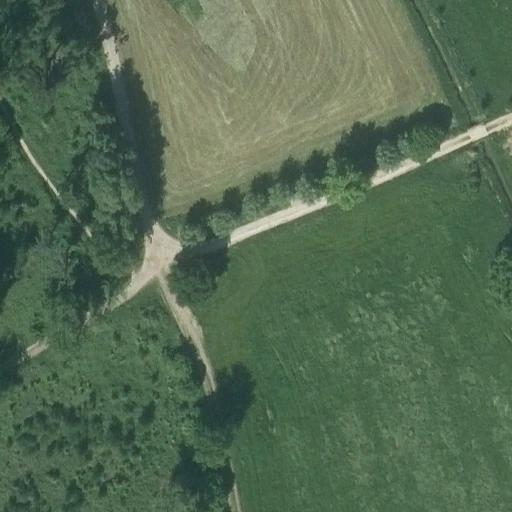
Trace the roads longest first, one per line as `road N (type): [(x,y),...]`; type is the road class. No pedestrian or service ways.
road 1 (track): [(226,511),(224,467),(152,283),(83,0)]
road 2 (track): [(140,289),(197,256),(511,118)]
road 3 (track): [(0,382),(140,289)]
